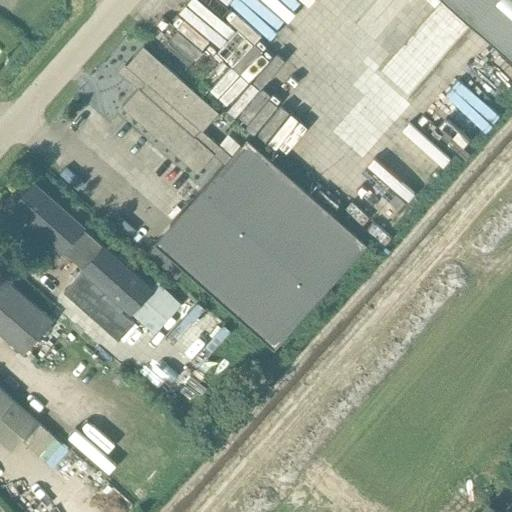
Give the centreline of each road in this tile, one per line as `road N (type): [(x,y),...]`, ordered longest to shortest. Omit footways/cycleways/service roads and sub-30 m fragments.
road 1 (unclassified): [(0,138),(122,0)]
road 2 (unknown): [(33,100),(158,220)]
road 3 (unknown): [(346,0),(342,49),(392,100)]
